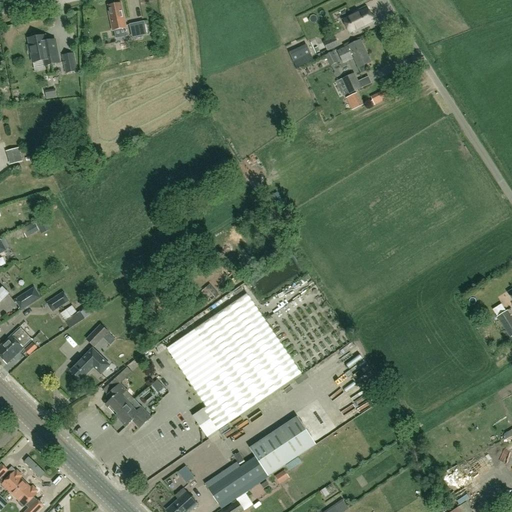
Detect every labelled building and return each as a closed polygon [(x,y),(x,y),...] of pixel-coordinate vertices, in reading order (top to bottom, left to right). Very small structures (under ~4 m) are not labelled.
[(110,12),(109,12),(113,31),(125,29),(123,19),(124,19),(120,3),(109,6),(110,12)] [(355,33),(374,23),(366,7),(354,13),(355,14),(343,19),(350,34),(355,31),(355,33)] [(132,38),(146,35),(144,22),(130,25),(132,38)] [(118,31),(119,39),(129,37),(127,29),(118,31)] [(55,40),(46,42),(45,36),(28,39),(30,45),(27,46),(29,54),(31,53),(33,63),(43,61),(44,67),(60,64),(55,40)] [(323,42),(324,45),(327,51),(339,46),(335,37),(323,42)] [(359,68),(371,62),(361,40),(348,46),(338,51),(343,63),(354,58),(359,68)] [(338,61),(333,52),(325,56),(330,65),(338,61)] [(73,54),(63,56),(66,73),(77,71),(73,54)] [(350,94),(361,89),(354,74),(337,82),(343,96),(349,93),(350,94)] [(353,109),(361,105),(356,94),(347,98),(353,109)] [(19,148),(7,152),(11,164),(23,160),(19,148)] [(40,232),(49,227),(45,219),(36,224),(40,232)] [(27,238),(39,231),(35,222),(22,229),(27,238)] [(0,302),(9,294),(2,287),(0,289),(0,302)] [(34,288),(29,291),(14,301),(20,311),(41,298),(34,288)] [(53,312),(69,302),(63,292),(47,303),(53,312)] [(247,294),(173,344),(188,366),(181,370),(189,381),(192,386),(206,407),(203,409),(193,416),(207,438),(302,374),(247,294)] [(97,311),(91,302),(80,310),(85,319),(97,311)] [(63,314),(69,323),(80,315),(75,307),(63,314)] [(510,338),(511,336),(511,320),(506,312),(497,318),(510,338)] [(94,348),(109,333),(101,324),(86,339),(94,348)] [(18,354),(32,341),(19,328),(0,345),(0,346),(3,350),(5,349),(8,352),(12,349),(12,350),(14,349),(18,354)] [(29,355),(37,348),(33,343),(25,350),(29,355)] [(0,346),(0,357),(7,364),(18,354),(14,349),(12,350),(12,349),(8,352),(5,349),(3,350),(0,346)] [(93,350),(89,354),(83,360),(82,360),(71,371),(80,380),(92,369),(94,367),(101,374),(110,366),(93,350)] [(127,368),(102,391),(107,396),(111,401),(105,406),(115,417),(128,405),(121,397),(126,392),(119,385),(132,374),(127,368)] [(128,380),(124,383),(130,390),(134,387),(128,380)] [(128,405),(115,417),(125,428),(132,421),(139,429),(150,419),(145,413),(141,409),(141,408),(142,407),(134,399),(133,400),(128,405)] [(256,458),(208,490),(222,509),(269,477),(268,476),(316,444),(298,417),(250,449),(256,458)] [(25,483),(20,478),(21,475),(17,471),(15,473),(14,472),(11,476),(6,472),(7,470),(2,465),(0,466),(0,481),(3,484),(2,484),(13,495),(25,483)] [(280,484),(289,478),(284,471),(275,477),(280,484)] [(25,483),(13,495),(19,501),(18,502),(18,504),(21,508),(24,507),(26,505),(29,508),(25,511),(36,511),(43,506),(37,500),(36,501),(33,497),(36,494),(25,483)] [(189,511),(197,505),(183,489),(175,496),(178,500),(166,511),(187,511),(188,511),(189,511)] [(468,491),(457,495),(459,501),(470,496),(468,491)] [(0,505),(2,508),(8,503),(0,492),(0,505)] [(220,511),(243,511),(245,511),(238,501),(220,511)]
